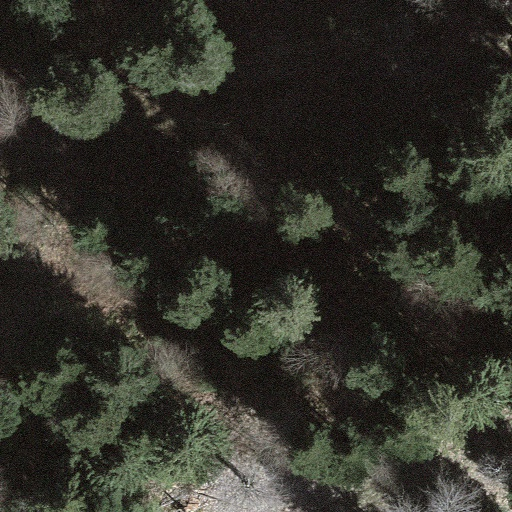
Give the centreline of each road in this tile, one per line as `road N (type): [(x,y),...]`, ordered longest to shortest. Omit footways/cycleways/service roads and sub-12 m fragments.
road 1 (track): [(0,165),(198,86),(313,54),(391,0)]
road 2 (track): [(511,426),(308,511)]
